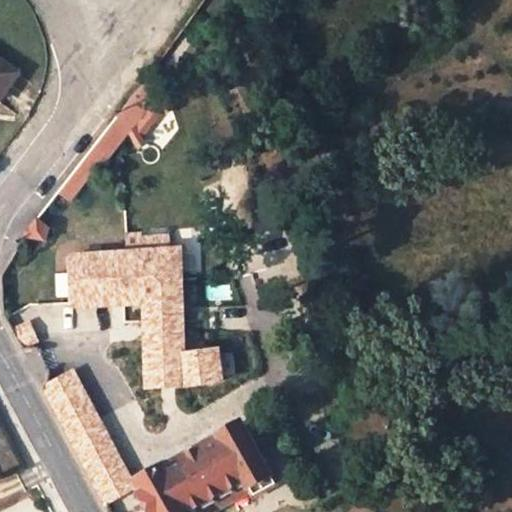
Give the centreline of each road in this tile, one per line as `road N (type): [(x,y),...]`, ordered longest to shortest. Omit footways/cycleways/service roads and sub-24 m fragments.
road 1 (residential): [(29,172),(110,53)]
road 2 (unclassified): [(20,389),(83,511)]
